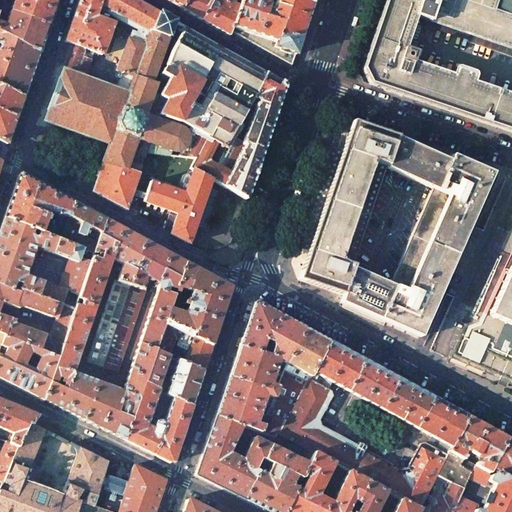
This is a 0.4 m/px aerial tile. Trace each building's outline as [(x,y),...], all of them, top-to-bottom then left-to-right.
[(52,11),(55,0),(13,0),(12,4),(9,14),(47,27),(52,11)] [(150,30),(157,13),(133,0),(78,0),(75,11),(64,42),(72,44),(93,52),(101,55),(113,24),(94,17),(98,5),(138,27),(148,31),(149,30),(150,30)] [(163,0),(175,6),(181,9),(185,0),(163,0)] [(185,0),(181,9),(205,23),(228,36),(229,31),(231,28),(238,7),(232,5),(234,0),(185,0)] [(273,47),(295,54),(307,17),(312,4),(299,0),(276,0),(274,6),(272,11),(267,9),(269,4),(262,2),(257,0),(240,0),(238,7),(231,28),(275,44),(273,47)] [(397,93),(511,132),(511,96),(488,88),(453,76),(410,63),(401,60),(404,50),(411,30),(415,16),(432,22),(511,49),(511,0),(384,0),(362,69),(369,84),(377,87),(397,93)] [(102,162),(126,171),(132,152),(144,156),(145,152),(148,144),(170,152),(172,153),(174,153),(177,153),(179,153),(181,152),(183,151),(185,150),(187,148),(188,146),(189,144),(189,143),(190,141),(190,138),(189,137),(189,135),(188,133),(187,132),(186,130),(185,129),(183,128),(181,127),(179,126),(156,119),(158,115),(160,107),(162,108),(166,100),(159,96),(153,93),(155,86),(157,84),(156,82),(154,83),(151,82),(173,22),(169,20),(170,19),(161,14),(161,15),(157,13),(150,30),(149,30),(148,31),(143,45),(143,46),(147,48),(144,57),(139,56),(134,70),(139,72),(137,79),(121,74),(115,90),(84,79),(62,70),(61,70),(60,74),(58,81),(57,81),(56,85),(55,88),(54,88),(53,90),(54,90),(50,102),(49,101),(48,103),(49,104),(48,107),(46,111),(47,111),(44,118),(43,121),(46,123),(46,122),(56,126),(55,126),(59,127),(102,143),(108,145),(106,150),(103,158),(102,158),(101,162),(102,162)] [(43,38),(47,27),(9,14),(5,22),(5,23),(9,25),(6,27),(0,24),(0,32),(37,54),(43,38)] [(131,32),(128,39),(143,45),(148,31),(138,27),(135,34),(131,32)] [(168,79),(159,96),(166,100),(162,108),(160,107),(158,115),(178,121),(218,48),(215,46),(186,31),(186,30),(184,28),(170,53),(165,66),(165,67),(164,70),(162,69),(159,74),(168,79)] [(275,44),(231,28),(229,31),(257,47),(291,66),(295,54),(273,47),(275,44)] [(421,33),(411,30),(404,50),(401,60),(410,63),(414,54),(421,33)] [(30,74),(37,54),(0,32),(0,86),(22,98),(30,74)] [(127,38),(114,71),(121,74),(137,79),(139,72),(134,70),(139,56),(144,57),(147,48),(143,46),(143,45),(128,39),(127,38)] [(84,79),(93,52),(72,44),(67,58),(64,64),(62,70),(84,79)] [(254,94),(265,74),(264,73),(262,72),(261,73),(251,67),(251,66),(248,64),(247,65),(221,50),(221,49),(218,48),(178,121),(192,125),(197,118),(202,120),(195,132),(198,133),(216,144),(224,148),(231,135),(243,114),(247,107),(254,94)] [(453,76),(488,88),(492,79),(474,73),(474,74),(458,68),(457,68),(456,69),(455,70),(453,76)] [(266,74),(265,74),(254,94),(255,95),(257,97),(254,98),(252,99),(252,101),(252,103),(252,104),(251,109),(239,140),(242,141),(229,168),(208,158),(216,144),(198,133),(191,143),(189,143),(189,144),(188,146),(187,148),(185,150),(183,151),(181,152),(179,153),(177,153),(174,153),(172,153),(170,152),(148,144),(145,152),(161,155),(194,159),(190,169),(192,170),(210,180),(246,199),(246,198),(247,198),(247,197),(247,196),(262,151),(263,150),(265,144),(265,142),(273,119),(274,117),(276,111),(276,109),(283,91),(283,89),(283,88),(282,83),(281,82),(279,81),(279,82),(272,78),(273,78),(271,77),(266,74),(265,74),(266,74)] [(14,119),(22,98),(0,86),(0,141),(5,145),(14,119)] [(254,98),(257,97),(255,95),(254,94),(247,107),(249,108),(251,109),(252,104),(252,103),(252,101),(252,99),(254,98)] [(474,166),(451,155),(448,160),(418,147),(396,137),(388,134),(368,127),(351,121),(344,141),(341,150),(330,146),(295,247),(307,251),(303,263),(298,280),(305,282),(340,294),(343,295),(340,303),(378,319),(385,322),(420,337),(492,174),(474,166)] [(229,168),(242,141),(239,140),(235,137),(231,135),(224,148),(216,144),(208,158),(229,168)] [(125,210),(144,156),(132,152),(126,171),(102,162),(92,190),(92,192),(94,193),(123,209),(125,210)] [(175,220),(170,234),(175,237),(182,241),(188,244),(190,239),(195,223),(210,180),(192,170),(183,194),(149,182),(142,201),(177,214),(175,220)] [(10,199),(3,218),(40,233),(45,220),(46,216),(48,211),(68,217),(74,203),(46,188),(29,179),(20,174),(18,175),(10,199)] [(77,234),(78,235),(74,247),(81,249),(92,254),(103,220),(89,212),(74,203),(68,217),(81,223),(77,234)] [(153,214),(150,223),(157,227),(161,216),(153,214)] [(511,214),(503,234),(471,308),(449,358),(500,380),(511,385),(511,214)] [(68,217),(59,241),(74,247),(78,235),(77,234),(81,223),(68,217)] [(170,217),(163,230),(170,234),(175,220),(170,217)] [(0,226),(0,284),(39,298),(43,283),(24,276),(34,247),(68,259),(68,260),(76,263),(78,258),(81,249),(74,247),(59,241),(40,233),(3,218),(0,226)] [(125,231),(103,220),(92,254),(89,262),(78,295),(75,302),(84,305),(93,308),(110,259),(122,265),(117,281),(117,282),(128,286),(144,241),(125,231)] [(198,225),(195,223),(190,239),(193,240),(198,225)] [(471,308),(503,234),(491,229),(458,303),(471,308)] [(162,251),(144,241),(128,286),(141,290),(141,289),(142,287),(145,277),(158,284),(138,344),(154,351),(163,324),(168,309),(170,303),(173,295),(167,293),(169,287),(175,289),(184,263),(169,255),(162,251)] [(78,295),(89,262),(78,258),(76,263),(68,260),(57,288),(43,283),(39,298),(60,305),(73,309),(75,304),(63,300),(66,291),(78,295)] [(229,288),(184,263),(175,289),(174,291),(178,292),(179,288),(191,292),(190,295),(188,301),(187,304),(185,309),(184,313),(168,309),(163,324),(210,346),(220,314),(229,288)] [(101,367),(128,286),(117,282),(117,281),(114,280),(107,299),(110,300),(99,333),(96,332),(86,362),(101,367)] [(0,333),(4,335),(39,350),(44,336),(12,324),(14,320),(0,315),(0,302),(18,309),(19,306),(55,319),(60,305),(39,298),(0,284),(0,333)] [(145,290),(141,289),(141,290),(128,286),(101,367),(117,372),(145,290)] [(178,292),(174,291),(173,295),(170,303),(177,306),(181,293),(178,292)] [(57,357),(42,400),(44,401),(65,411),(83,420),(96,382),(72,373),(93,308),(84,305),(75,302),(75,304),(73,309),(57,357)] [(246,325),(239,346),(258,352),(262,340),(272,343),(276,335),(273,331),(271,331),(279,315),(256,302),(254,302),(253,303),(246,325)] [(177,306),(170,303),(168,309),(184,313),(185,309),(177,306)] [(44,336),(39,350),(57,357),(73,309),(60,305),(55,319),(48,337),(44,336)] [(286,319),(279,315),(271,331),(273,331),(276,335),(272,343),(272,346),(269,356),(278,359),(284,365),(304,329),(286,319)] [(210,346),(163,324),(154,351),(167,356),(167,357),(171,347),(174,339),(189,346),(185,359),(183,364),(201,372),(205,360),(210,346)] [(296,400),(312,372),(328,342),(313,333),(304,329),(284,365),(274,393),(296,400)] [(3,357),(0,356),(0,379),(18,389),(42,401),(42,400),(57,357),(39,350),(4,335),(1,345),(7,347),(3,357)] [(342,349),(328,342),(312,372),(331,382),(346,390),(362,361),(342,349)] [(122,391),(96,382),(83,420),(105,431),(123,440),(143,383),(154,351),(138,344),(122,391)] [(228,377),(274,393),(284,365),(278,359),(269,356),(265,355),(258,352),(239,346),(233,362),(228,377)] [(180,351),(171,347),(167,357),(177,361),(183,364),(185,359),(178,356),(180,351)] [(167,356),(154,351),(143,383),(156,390),(158,383),(163,368),(167,356)] [(167,356),(163,368),(166,369),(167,374),(171,375),(172,375),(177,361),(167,357),(167,356)] [(183,364),(177,361),(172,375),(171,375),(170,376),(169,377),(169,378),(168,380),(168,382),(169,382),(169,383),(165,394),(171,397),(189,407),(196,387),(201,372),(183,364)] [(362,361),(346,390),(381,409),(397,379),(376,368),(366,362),(362,361)] [(331,382),(312,372),(296,400),(278,434),(285,438),(305,449),(313,453),(333,464),(343,469),(356,445),(320,426),(319,420),(332,396),(330,392),(327,390),(331,382)] [(215,416),(275,437),(276,433),(278,434),(296,400),(274,393),(228,377),(220,399),(215,416)] [(401,381),(397,379),(381,409),(415,428),(431,398),(421,393),(401,381)] [(161,384),(158,383),(156,390),(157,390),(165,394),(169,383),(169,382),(168,382),(165,381),(161,384)] [(161,422),(159,422),(158,421),(157,421),(156,422),(155,422),(154,422),(152,429),(145,426),(157,390),(156,390),(143,383),(123,440),(148,453),(169,463),(171,462),(189,407),(171,397),(162,425),(162,424),(161,423),(161,422)] [(431,398),(415,428),(431,436),(450,447),(466,417),(445,405),(431,398)] [(0,401),(0,428),(13,433),(9,443),(17,446),(27,422),(32,424),(37,417),(0,401)] [(208,436),(194,475),(221,489),(244,500),(275,437),(215,416),(208,436)] [(481,425),(466,417),(450,447),(448,451),(463,459),(464,456),(462,455),(464,452),(464,450),(466,450),(468,451),(476,456),(479,457),(481,459),(480,460),(478,464),(476,463),(474,465),(487,471),(505,438),(481,425)] [(32,424),(27,422),(17,446),(11,461),(29,468),(39,444),(45,446),(49,445),(53,435),(32,424)] [(278,434),(276,433),(275,437),(244,500),(264,510),(268,511),(283,511),(296,487),(290,485),(295,475),(301,478),(313,453),(305,449),(299,460),(279,450),(285,438),(278,434)] [(431,436),(427,444),(447,455),(448,451),(450,447),(431,436)] [(511,482),(511,442),(505,438),(487,471),(511,482)] [(9,443),(5,441),(0,454),(0,481),(2,482),(11,461),(17,446),(9,443)] [(367,447),(358,442),(356,445),(343,469),(347,472),(352,474),(365,450),(367,447)] [(87,452),(70,443),(67,451),(69,455),(75,457),(66,482),(96,494),(101,476),(106,462),(87,452)] [(420,444),(407,468),(404,468),(408,479),(397,499),(399,500),(418,510),(436,476),(447,455),(427,444),(424,443),(420,444)] [(366,482),(385,492),(397,499),(408,479),(404,468),(401,469),(365,450),(352,474),(366,482)] [(447,455),(436,476),(450,483),(462,489),(467,479),(470,472),(459,466),(463,459),(448,451),(447,455)] [(333,464),(313,453),(301,478),(296,487),(283,511),(351,511),(356,503),(366,482),(352,474),(347,472),(332,502),(317,495),(333,464)] [(474,465),(463,459),(459,466),(470,472),(470,473),(474,465)] [(29,468),(11,461),(2,482),(0,486),(0,490),(4,492),(0,501),(0,500),(0,511),(75,511),(79,502),(74,501),(78,489),(87,492),(84,504),(91,506),(96,494),(66,482),(65,482),(61,495),(56,492),(30,482),(30,483),(25,481),(29,468)] [(138,468),(133,465),(127,484),(117,511),(154,511),(158,501),(165,481),(138,468)] [(511,511),(511,482),(487,471),(474,465),(470,473),(470,472),(467,479),(485,487),(487,486),(488,482),(493,484),(486,501),(482,500),(481,503),(484,505),(480,511),(479,511),(476,510),(477,506),(477,505),(459,497),(453,509),(459,511),(511,511)] [(107,511),(117,511),(127,484),(101,476),(96,494),(91,506),(100,509),(107,511)] [(375,511),(385,492),(366,482),(356,503),(360,505),(356,511),(417,511),(418,510),(399,500),(392,511),(375,511)] [(450,483),(445,495),(442,493),(441,494),(433,510),(436,511),(452,511),(453,509),(459,497),(462,489),(450,483)] [(210,511),(186,500),(181,511),(210,511)] [(107,511),(100,509),(91,506),(84,504),(79,502),(75,511),(107,511)]
